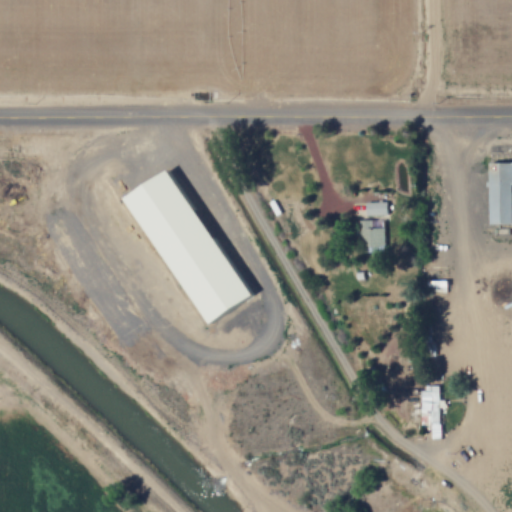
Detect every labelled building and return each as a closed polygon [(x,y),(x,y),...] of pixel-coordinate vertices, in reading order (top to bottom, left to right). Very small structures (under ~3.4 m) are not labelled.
[(489,224),(511,224),(511,184),(511,163),(489,163),(489,224)] [(250,298),(169,170),(126,197),(206,325),(250,298)] [(365,215),(384,215),(384,202),(365,202),(365,215)] [(239,289),(261,279),(233,221),(212,231),(239,289)] [(383,249),(383,221),(357,221),(357,249),(383,249)] [(125,338),(142,330),(122,292),(105,301),(125,338)] [(420,423),(438,423),(438,385),(420,385),(420,423)]
